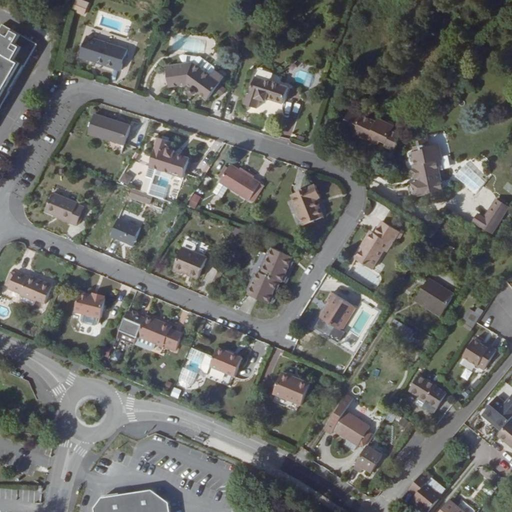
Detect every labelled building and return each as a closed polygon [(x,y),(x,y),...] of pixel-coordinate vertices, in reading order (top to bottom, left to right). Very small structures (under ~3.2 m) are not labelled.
[(91,3),(85,1),(82,0),(77,0),(73,10),(85,15),(91,3)] [(0,109),(39,44),(3,24),(0,29),(0,109)] [(129,49),(87,36),(81,57),(122,71),(129,49)] [(216,70),(215,67),(201,57),(198,56),(194,61),(213,75),(216,70)] [(208,100),(225,77),(216,70),(213,75),(194,61),(167,66),(171,87),(188,85),(192,88),(191,90),(190,91),(190,92),(190,93),(191,94),(193,95),(194,95),(196,95),(197,95),(198,93),(198,92),(208,100)] [(290,87),(257,76),(250,95),(249,95),(246,104),(258,108),(261,99),(267,101),(268,98),(284,103),(290,87)] [(356,132),(374,140),(374,141),(375,142),(376,144),(377,144),(378,144),(380,143),(381,141),(387,144),(386,147),(395,151),(402,137),(399,136),(400,133),(394,130),(396,125),(379,118),(378,121),(364,114),(363,117),(349,111),(341,130),(354,136),(356,132)] [(132,125),(95,114),(89,134),(125,145),(132,125)] [(184,178),(190,160),(174,155),(175,153),(176,150),(170,148),(172,141),(159,137),(150,166),(157,168),(173,174),(184,178)] [(413,193),(416,194),(417,196),(445,190),(444,189),(445,188),(440,165),(442,165),(438,144),(422,148),(422,149),(413,152),(417,170),(414,171),(417,182),(414,183),(414,185),(412,187),(413,193)] [(254,178),(240,169),(232,164),(220,182),(250,201),(261,183),(254,178)] [(157,168),(150,166),(147,176),(154,178),(157,168)] [(242,167),(240,169),(254,178),(256,176),(242,167)] [(173,174),(157,168),(154,178),(149,193),(165,199),(173,174)] [(133,177),(126,174),(123,181),(131,184),(133,177)] [(292,194),(305,225),(325,217),(317,199),(322,197),(317,184),(292,194)] [(46,211),(54,215),(72,222),(71,223),(78,226),(86,206),(53,193),(46,211)] [(196,193),(190,206),(196,209),(202,196),(196,193)] [(477,215),(471,224),(493,238),(511,207),(511,206),(497,197),(483,219),(477,215)] [(54,216),(71,223),(72,222),(54,215),(54,216)] [(142,227),(119,218),(112,236),(135,246),(142,227)] [(376,233),(373,231),(363,248),(356,259),(373,269),(384,250),(387,252),(400,231),(383,220),(376,233)] [(361,246),(363,248),(373,231),(371,230),(361,246)] [(184,246),(174,270),(183,274),(184,272),(199,278),(208,257),(184,246)] [(274,247),(262,273),(259,272),(249,295),(271,303),(280,281),(283,282),(295,256),(274,247)] [(23,290),(22,292),(21,294),(37,301),(38,299),(46,303),(54,286),(30,275),(28,279),(19,275),(14,286),(23,290)] [(456,294),(429,278),(416,300),(442,317),(456,294)] [(97,295),(93,294),(81,291),(76,312),(102,318),(107,297),(106,297),(106,295),(97,293),(97,295)] [(328,310),(326,309),(321,317),(323,319),(337,328),(342,331),(345,327),(357,308),(351,304),(333,292),(327,301),(330,303),(332,304),(328,310)] [(479,307),(476,311),(470,308),(461,324),(471,331),(484,310),(479,307)] [(146,318),(128,311),(118,336),(135,343),(138,336),(146,318)] [(154,320),(155,318),(147,315),(146,318),(138,336),(156,343),(165,347),(166,344),(177,349),(184,334),(172,329),(174,326),(162,321),(161,323),(154,320)] [(332,335),(337,328),(323,319),(319,326),(326,331),(325,333),(330,336),(332,335)] [(138,336),(135,343),(153,351),(156,343),(138,336)] [(489,347),(482,343),(475,339),(464,357),(485,370),(498,350),(490,345),(489,347)] [(233,356),(234,354),(219,347),(215,357),(211,366),(236,376),(243,360),(233,356)] [(204,361),(207,354),(193,348),(190,355),(204,361)] [(208,373),(211,366),(215,357),(207,354),(204,361),(203,363),(203,366),(204,368),(204,370),(205,371),(207,372),(208,373)] [(293,378),(294,376),(283,372),(274,394),(301,406),(311,383),(300,379),(299,381),(293,378)] [(436,388),(437,386),(419,375),(410,390),(419,396),(416,402),(424,407),(436,388)] [(448,393),(437,386),(436,388),(447,395),(448,393)] [(186,390),(179,387),(175,395),(182,398),(186,390)] [(447,395),(436,388),(424,407),(435,414),(447,395)] [(511,418),(511,397),(507,403),(498,396),(486,411),(505,427),(511,419),(511,418)] [(345,397),(343,401),(351,406),(353,402),(345,397)] [(351,406),(343,401),(328,425),(359,445),(364,439),(368,432),(372,426),(348,411),(351,406)] [(482,415),(501,431),(505,427),(486,411),(482,415)] [(403,417),(399,423),(407,429),(412,422),(403,417)] [(511,419),(505,427),(501,431),(498,435),(511,446),(511,419)] [(373,473),(384,455),(368,445),(354,467),(361,472),(364,467),(373,473)] [(350,469),(346,481),(354,484),(358,471),(350,469)] [(421,505),(429,511),(442,496),(427,483),(432,477),(425,471),(410,489),(417,494),(413,498),(421,505)] [(427,483),(442,496),(447,490),(432,477),(427,483)] [(171,511),(170,502),(153,489),(103,497),(95,508),(95,511),(171,511)] [(418,508),(421,505),(413,498),(411,502),(418,508)] [(466,511),(451,499),(439,511),(466,511)]
